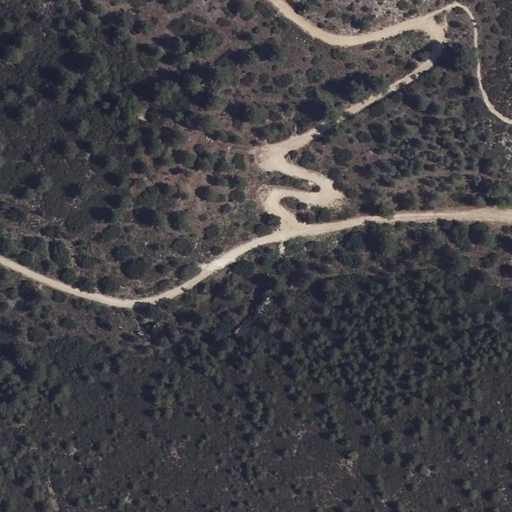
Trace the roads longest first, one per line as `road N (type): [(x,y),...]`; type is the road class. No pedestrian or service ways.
road 1 (track): [(343,226),(269,202),(268,193),(277,191),(319,199),(328,193),(326,181),(272,161),(270,153),(415,76),(443,42),(424,18)]
road 2 (track): [(343,226),(258,245),(146,305),(76,290),(0,259)]
road 3 (track): [(511,216),(405,215),(343,226)]
road 4 (track): [(424,18),(349,40),(323,34),(273,0)]
